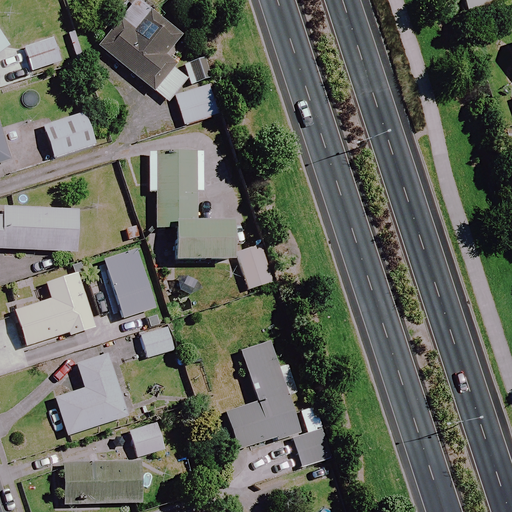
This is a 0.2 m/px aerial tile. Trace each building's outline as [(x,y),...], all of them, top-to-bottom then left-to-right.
[(507,0),(506,0),(460,0),(464,13),(507,0)] [(148,12),(135,1),(95,48),(163,106),(185,80),(161,60),(172,46),(142,20),(148,12)] [(59,64),(50,40),(7,56),(15,80),(59,64)] [(202,63),(183,68),(188,88),(208,83),(202,63)] [(217,118),(208,88),(172,99),(181,129),(217,118)] [(94,149),(83,116),(41,129),(51,163),(94,149)] [(202,194),(201,155),(146,156),(147,196),(153,195),(154,232),(172,231),(172,265),(231,264),(231,225),(203,226),(202,194)] [(76,214),(1,210),(1,219),(0,219),(0,252),(74,256),(76,214)] [(272,285),(261,247),(234,255),(245,293),(272,285)] [(90,331),(76,277),(45,286),(49,302),(13,312),(23,349),(90,331)] [(230,339),(222,319),(187,331),(194,352),(230,339)] [(172,353),(165,330),(138,338),(145,361),(172,353)] [(281,385),(292,381),(287,366),(275,370),(268,345),(238,354),(254,405),(222,414),(234,453),(288,436),(299,471),(328,462),(311,407),(290,413),(281,385)] [(125,419),(106,357),(74,367),(81,392),(53,401),(64,438),(125,419)] [(139,506),(137,465),(61,467),(63,509),(139,506)]
